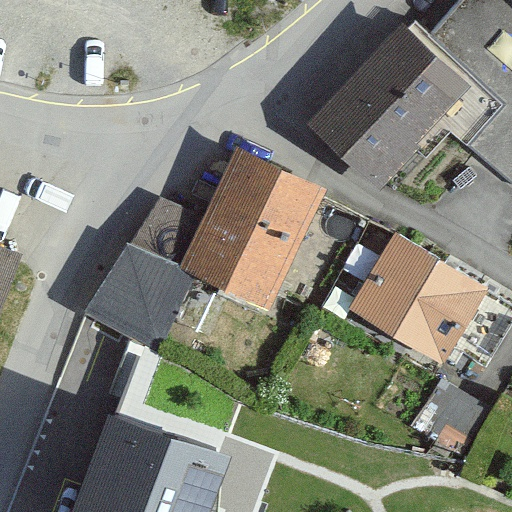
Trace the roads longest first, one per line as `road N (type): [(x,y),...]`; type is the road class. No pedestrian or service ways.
road 1 (residential): [(111,145),(254,84),(359,0)]
road 2 (residential): [(111,145),(0,411)]
